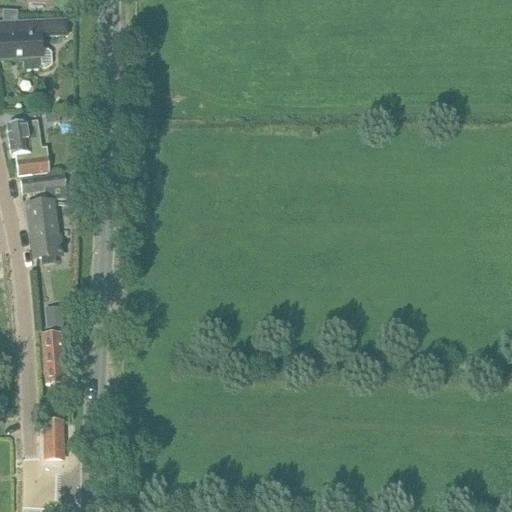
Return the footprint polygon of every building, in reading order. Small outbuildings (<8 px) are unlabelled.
[(39,38),(65,37),(65,22),(0,24),(0,61),(22,61),(23,73),(41,72),(39,38)] [(58,115),(46,115),(46,117),(47,124),(59,123),(58,115)] [(32,175),(48,174),(46,158),(32,160),(32,156),(41,155),(37,123),(17,126),(6,127),(10,159),(15,158),(18,178),(32,176),(32,175)] [(32,175),(32,176),(33,176),(33,180),(20,181),(22,195),(48,192),(48,196),(52,196),(52,198),(62,198),(61,190),(66,190),(64,176),(49,178),(48,174),(32,175)] [(57,238),(53,204),(51,204),(26,206),(30,243),(35,243),(37,259),(41,259),(41,263),(51,262),(51,258),(61,256),(59,238),(57,238)] [(62,314),(46,316),(48,330),(63,328),(62,314)] [(60,334),(42,336),(45,387),(63,386),(60,334)] [(62,461),(62,437),(62,424),(45,424),(45,461),(62,461)]
